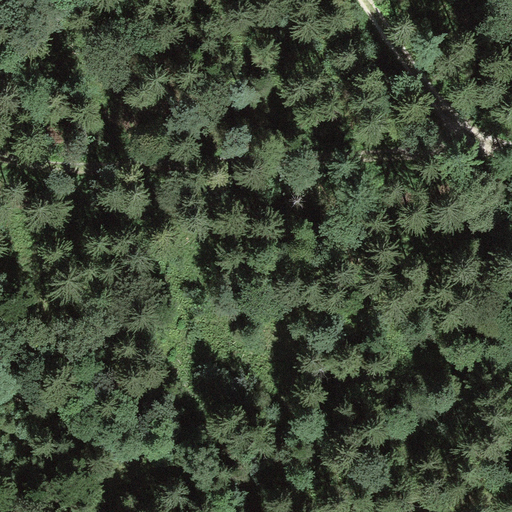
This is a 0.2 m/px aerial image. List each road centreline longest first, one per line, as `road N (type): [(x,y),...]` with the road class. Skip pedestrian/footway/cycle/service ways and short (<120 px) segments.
road 1 (track): [(0,158),(132,167),(474,146)]
road 2 (track): [(367,0),(474,146),(511,146)]
